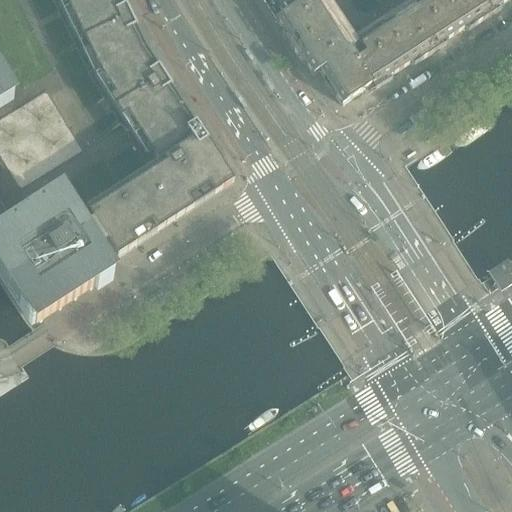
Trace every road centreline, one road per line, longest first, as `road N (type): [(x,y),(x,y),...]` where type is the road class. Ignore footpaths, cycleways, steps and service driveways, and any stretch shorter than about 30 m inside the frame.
road 1 (secondary): [(403,387),(200,511)]
road 2 (secondary): [(281,186),(403,387)]
road 3 (secondary): [(465,348),(335,156)]
road 4 (secondary): [(163,0),(281,186)]
road 5 (residential): [(335,156),(511,38)]
road 6 (secondary): [(335,156),(223,0)]
road 7 (residential): [(121,288),(281,186)]
road 8 (secondary): [(313,511),(432,437)]
